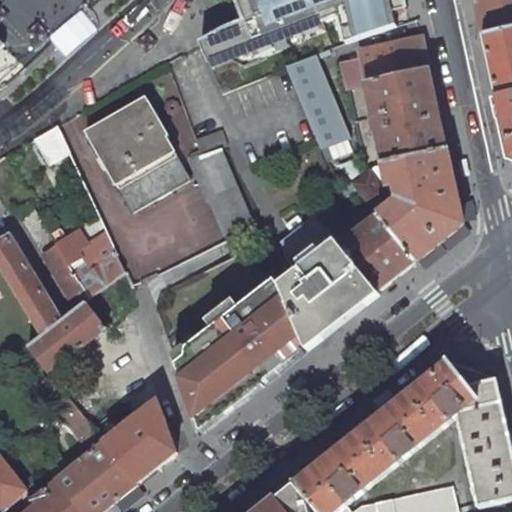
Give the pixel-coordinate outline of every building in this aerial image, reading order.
[(226,34),(202,49),(213,72),(252,56),(254,60),(276,52),(274,48),(303,36),(305,40),(327,32),(325,28),(338,22),(341,25),(345,46),(396,29),(394,18),(407,15),(403,0),(239,0),(238,3),(248,25),(226,34)] [(511,0),(475,0),(484,39),(511,32),(511,0)] [(511,32),(484,39),(511,161),(511,160),(511,32)] [(384,166),(449,151),(423,39),(361,52),(360,54),(361,60),(342,64),(347,90),(367,86),(373,117),(371,118),(375,134),(377,133),(382,158),(384,166)] [(321,56),(286,69),(296,91),(325,79),(330,77),(321,56)] [(322,150),(350,139),(325,79),(296,91),(322,150)] [(150,104),(89,138),(101,158),(107,169),(118,188),(119,188),(135,215),(192,182),(168,140),(170,138),(150,104)] [(50,167),(72,156),(58,126),(34,140),(50,167)] [(222,131),(197,141),(201,152),(203,158),(222,152),(229,149),(222,131)] [(464,226),(449,151),(384,166),(389,188),(395,187),(397,197),(394,198),(395,203),(394,203),(370,173),(367,175),(353,185),(379,217),(417,264),(464,226)] [(222,152),(203,158),(201,152),(197,153),(198,158),(191,160),(209,203),(211,202),(226,237),(254,225),(222,152)] [(104,171),(107,169),(101,158),(98,160),(104,171)] [(384,166),(382,158),(364,162),(367,175),(370,173),(379,167),(384,166)] [(94,222),(101,218),(95,206),(88,210),(94,222)] [(333,207),(318,219),(328,232),(344,220),(333,207)] [(308,347),(307,346),(379,294),(340,248),(328,232),(318,219),(316,217),(304,226),(293,234),(281,243),(290,267),(296,274),(280,287),(288,306),(287,307),(306,349),(308,347)] [(379,217),(340,248),(379,294),(415,265),(417,264),(379,217)] [(298,218),(287,226),(293,234),(304,226),(298,218)] [(51,236),(57,246),(66,240),(60,230),(51,236)] [(122,265),(117,255),(108,234),(88,248),(78,233),(66,240),(57,246),(69,265),(82,257),(95,249),(105,265),(81,283),(91,300),(126,274),(122,265)] [(62,316),(14,237),(10,238),(11,240),(10,241),(58,319),(62,316)] [(10,241),(11,240),(10,238),(0,244),(0,271),(41,338),(61,323),(58,319),(10,241)] [(73,271),(69,265),(57,246),(43,255),(75,306),(78,310),(91,300),(81,283),(80,284),(73,271)] [(82,257),(69,265),(73,271),(86,264),(82,257)] [(133,290),(126,274),(91,300),(78,310),(61,323),(41,338),(28,349),(45,369),(50,375),(137,306),(133,290)] [(188,359),(178,366),(203,435),(304,352),(303,351),(306,349),(287,307),(288,306),(280,287),(276,280),(189,351),(188,359)] [(61,323),(78,310),(75,306),(62,316),(58,319),(61,323)] [(452,363),(297,488),(306,511),(459,511),(454,488),(362,508),(356,511),(350,511),(347,508),(458,419),(479,510),(511,502),(511,443),(498,381),(452,363)] [(63,391),(50,375),(45,369),(35,377),(52,400),(63,391)] [(76,381),(63,391),(68,397),(70,399),(82,389),(76,381)] [(70,399),(79,411),(94,429),(113,413),(106,404),(101,399),(89,384),(82,389),(70,399)] [(106,394),(101,399),(106,404),(111,400),(106,394)] [(79,411),(70,399),(68,397),(52,409),(63,423),(66,421),(79,411)] [(159,402),(107,444),(139,485),(178,454),(159,402)] [(94,429),(79,411),(66,421),(93,455),(107,444),(94,429)] [(70,473),(57,483),(80,511),(106,511),(139,485),(107,444),(93,455),(75,469),(72,465),(67,469),(70,473)] [(2,511),(27,491),(1,458),(0,459),(0,507),(1,509),(2,511)] [(306,511),(297,488),(265,511),(306,511)]
